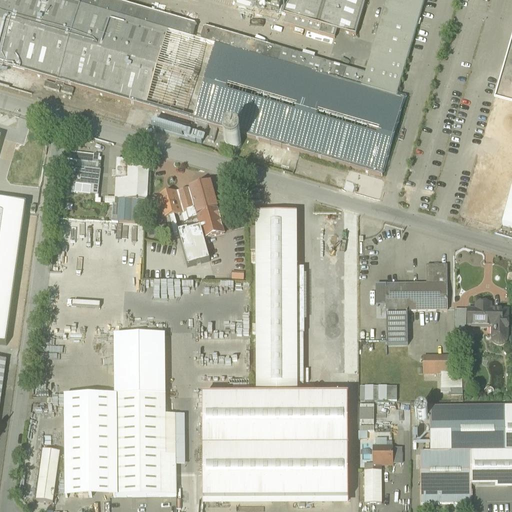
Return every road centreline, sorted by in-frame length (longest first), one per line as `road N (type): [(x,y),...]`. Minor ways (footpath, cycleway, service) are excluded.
road 1 (residential): [(511,248),(55,118)]
road 2 (residential): [(55,118),(7,511)]
